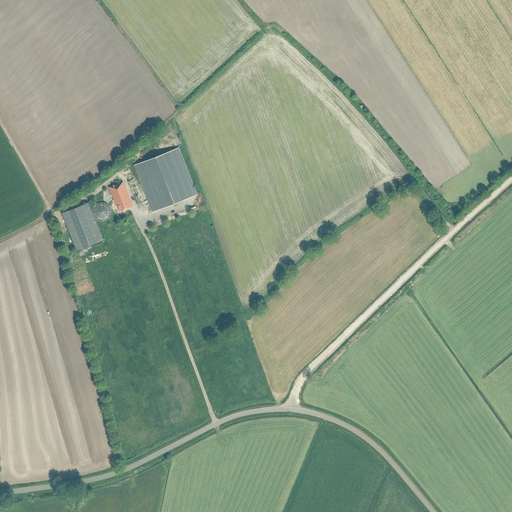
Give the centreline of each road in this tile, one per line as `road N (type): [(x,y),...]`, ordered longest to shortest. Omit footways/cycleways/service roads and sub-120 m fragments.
road 1 (unclassified): [(289,408),(302,376),(511,178)]
road 2 (tertiary): [(0,493),(114,473),(234,415),(289,408)]
road 3 (tertiary): [(432,511),(356,431),(289,408)]
